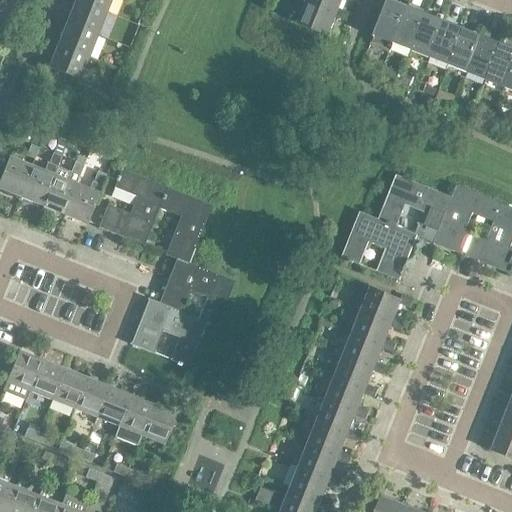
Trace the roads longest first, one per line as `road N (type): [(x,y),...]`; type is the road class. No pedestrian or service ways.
road 1 (residential): [(445,481),(381,454),(437,301),(505,322)]
road 2 (residential): [(0,294),(14,253),(127,293),(107,350)]
road 3 (residential): [(505,322),(445,481)]
